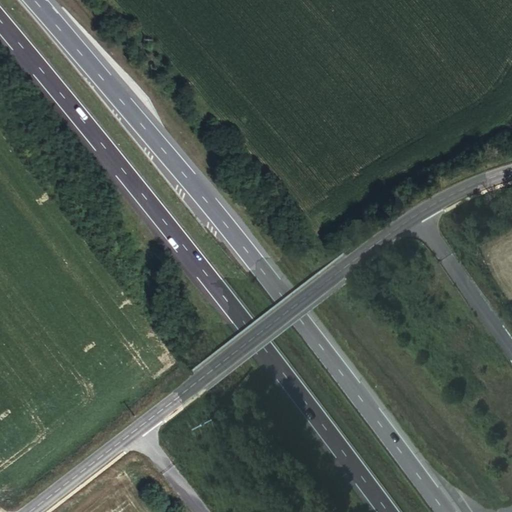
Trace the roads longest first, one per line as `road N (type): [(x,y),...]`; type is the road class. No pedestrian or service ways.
road 1 (motorway): [(444,511),(167,149),(38,0)]
road 2 (motorway): [(0,18),(387,511)]
road 3 (tertiary): [(31,511),(378,244),(478,180),(511,171)]
